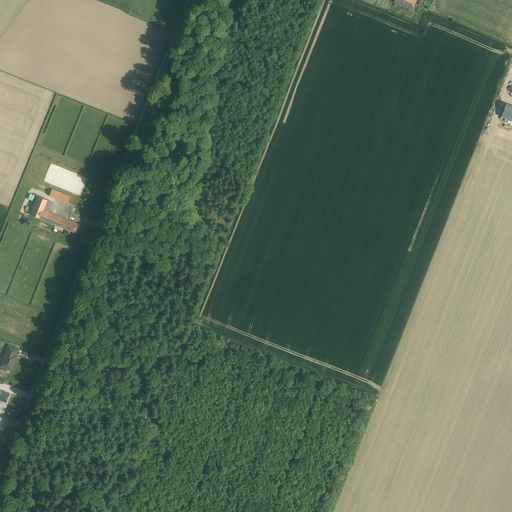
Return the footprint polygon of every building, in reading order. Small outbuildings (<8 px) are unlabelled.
[(511,105),(504,103),(499,116),(508,119),(507,122),(511,123),(511,121),(511,105)] [(70,197),(51,190),(48,197),(67,204),(70,197)] [(36,196),(29,214),(39,218),(42,210),(46,200),(36,196)] [(59,216),(42,210),(39,218),(55,224),(59,216)] [(70,221),(59,216),(55,224),(67,229),(70,221)] [(77,224),(70,221),(67,229),(74,232),(77,224)] [(18,349),(8,345),(6,352),(7,351),(15,355),(18,349)] [(15,355),(7,351),(6,352),(3,359),(5,360),(2,366),(8,369),(9,367),(12,369),(14,364),(14,362),(16,355),(15,355)] [(9,393),(0,389),(0,399),(0,400),(6,402),(9,393)]
